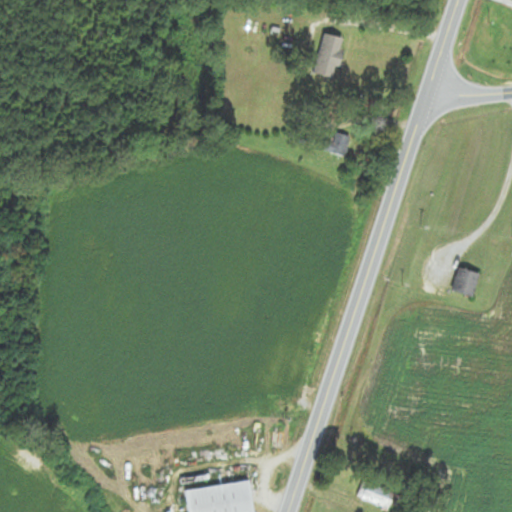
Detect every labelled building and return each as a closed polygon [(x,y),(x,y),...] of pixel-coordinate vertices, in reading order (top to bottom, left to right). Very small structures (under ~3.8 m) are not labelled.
[(336,36),(327,34),(316,76),(326,78),(336,36)] [(332,143),(326,141),(323,152),(345,158),(351,138),(335,133),(332,143)] [(473,299),(480,275),(458,269),(452,293),(473,299)] [(395,494),(364,479),(356,497),(387,511),(395,494)] [(185,489),(188,511),(253,511),(250,482),(185,489)]
